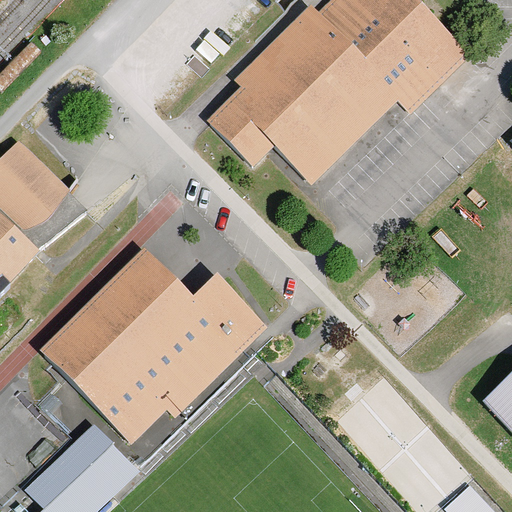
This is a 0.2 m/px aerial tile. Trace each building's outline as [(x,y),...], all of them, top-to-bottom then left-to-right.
[(253,170),(274,150),(312,188),(398,102),(411,115),(469,58),(412,0),(334,0),(317,17),(310,10),(236,83),(242,90),(208,124),(253,170)] [(0,295),(39,256),(87,212),(18,145),(0,163),(0,295)] [(175,420),(267,327),(217,278),(194,302),(143,252),(41,355),(132,445),(166,411),(175,420)] [(511,379),(484,406),(511,435),(511,379)] [(104,511),(140,478),(135,474),(96,432),(11,511),(104,511)] [(491,511),(471,491),(448,511),(491,511)]
